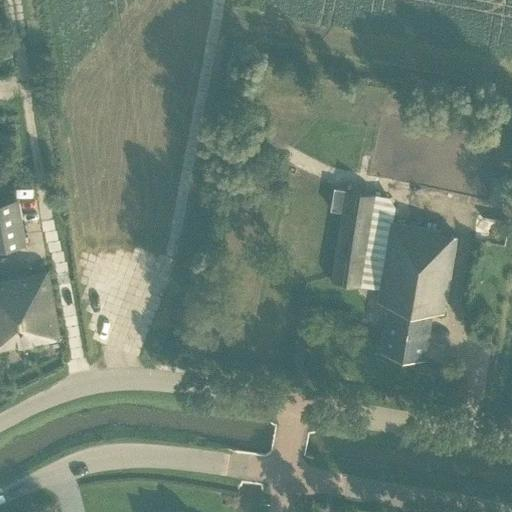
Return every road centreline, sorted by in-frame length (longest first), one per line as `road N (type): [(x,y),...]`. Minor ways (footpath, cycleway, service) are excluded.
road 1 (unclassified): [(297,405),(129,378),(70,389),(0,425)]
road 2 (unclassified): [(0,498),(105,458),(157,456),(286,473)]
road 3 (unclassified): [(286,473),(511,511)]
road 4 (tertiary): [(511,441),(297,405)]
